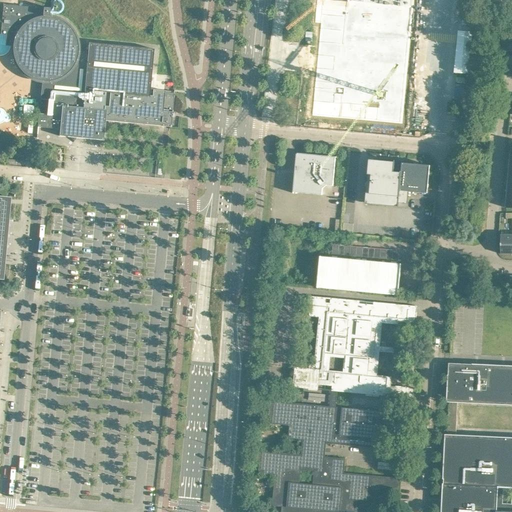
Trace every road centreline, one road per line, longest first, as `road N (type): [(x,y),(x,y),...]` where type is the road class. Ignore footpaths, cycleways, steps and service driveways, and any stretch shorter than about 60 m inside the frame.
road 1 (tertiary): [(210,206),(185,511)]
road 2 (tertiary): [(215,511),(236,208)]
road 3 (unclassified): [(244,128),(431,148),(441,159),(436,249)]
road 4 (unclassified): [(210,206),(41,194),(28,307)]
road 5 (unclassified): [(436,249),(416,511)]
road 6 (residential): [(10,510),(28,307)]
road 7 (residential): [(511,79),(489,253)]
road 8 (tertiary): [(244,128),(258,0)]
road 9 (tertiary): [(229,0),(218,125)]
